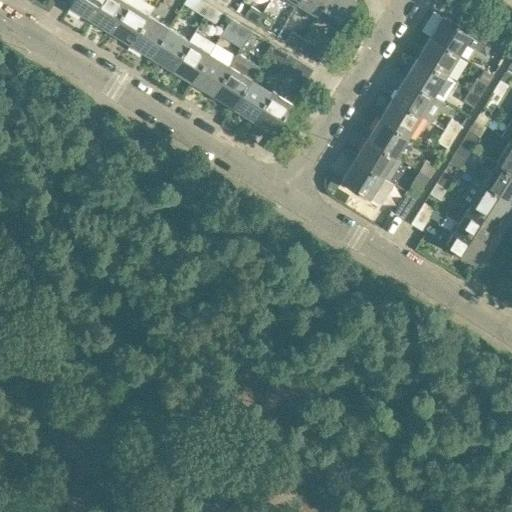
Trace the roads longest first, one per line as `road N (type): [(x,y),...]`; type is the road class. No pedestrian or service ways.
road 1 (residential): [(282,196),(0,17)]
road 2 (residential): [(511,335),(282,196)]
road 3 (residential): [(282,196),(404,0)]
